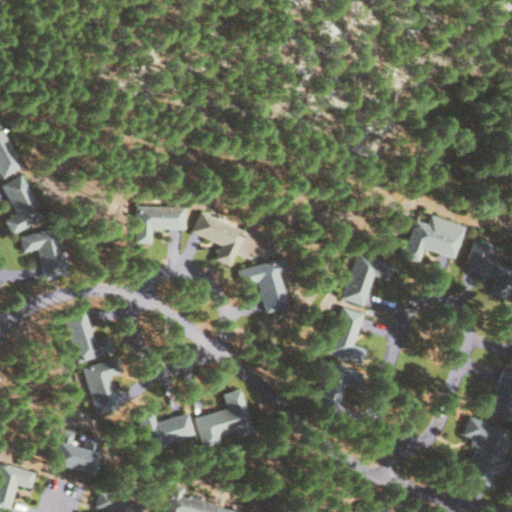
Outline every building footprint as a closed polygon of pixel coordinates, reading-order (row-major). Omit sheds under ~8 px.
[(0,176),(18,168),(0,126),(0,176)] [(9,233),(42,217),(21,174),(0,184),(14,213),(3,219),(9,233)] [(134,242),(150,242),(151,228),(183,228),(184,206),(135,205),(134,242)] [(244,230),(199,211),(191,231),(220,244),(214,258),(229,265),(244,230)] [(463,224),(429,214),(426,223),(413,219),(402,256),(417,261),(421,248),(453,257),(463,224)] [(36,248),(44,279),(64,274),(52,227),(17,236),(21,252),(36,248)] [(464,268),(494,277),(490,292),(505,297),(511,273),(511,258),(487,252),(489,243),(472,238),(464,268)] [(363,305),(372,274),(386,279),(391,263),(356,252),(341,298),(363,305)] [(257,281),(264,312),(286,307),(278,272),(285,270),(282,258),(237,268),(241,284),(257,281)] [(361,362),(365,346),(353,343),(362,311),(340,305),(326,352),(361,362)] [(75,360),(112,350),(107,333),(92,337),(84,307),(62,313),(75,360)] [(117,406),(108,374),(119,371),(115,355),(82,365),(95,412),(117,406)] [(335,411),(343,383),(355,387),(360,369),(325,359),(312,404),(335,411)] [(492,397),(482,394),(477,410),(511,419),(511,369),(501,366),(492,397)] [(193,415),(201,446),(219,441),(217,432),(235,427),(237,436),(251,432),(239,387),(221,391),(225,407),(193,415)] [(135,410),(147,454),(162,450),(159,442),(193,432),(187,411),(154,420),(151,406),(135,410)] [(489,488),(493,471),(496,471),(508,426),(467,415),(462,434),(471,436),(469,443),(472,444),(463,481),(489,488)] [(91,471),(99,438),(85,434),(82,446),(70,443),(73,431),(59,427),(51,462),(91,471)] [(0,510),(5,511),(7,511),(15,483),(29,487),(34,470),(0,461),(0,510)] [(262,511),(263,508),(250,505),(249,511),(182,496),(185,486),(170,482),(163,511),(262,511)] [(107,511),(137,511),(141,498),(99,487),(94,505),(108,509),(107,511)] [(386,511),(387,508),(363,503),(360,511),(386,511)]
